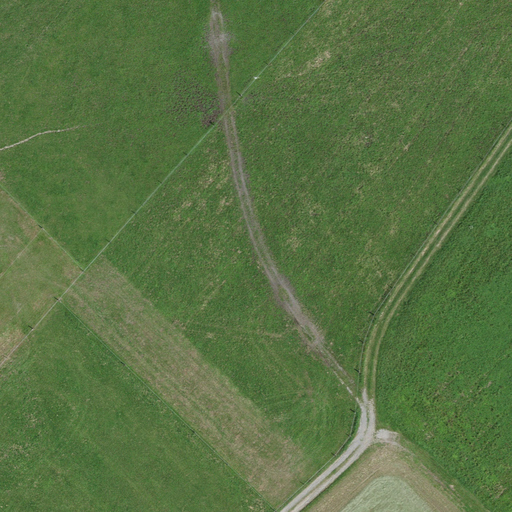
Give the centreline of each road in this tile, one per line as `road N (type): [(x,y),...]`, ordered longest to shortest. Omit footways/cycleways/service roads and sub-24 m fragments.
road 1 (track): [(291,511),(365,443),(371,354),(393,302),(511,132)]
road 2 (track): [(367,404),(279,289),(243,196),(213,0)]
